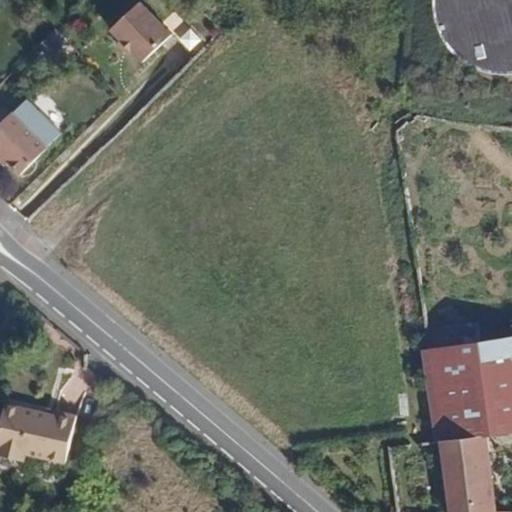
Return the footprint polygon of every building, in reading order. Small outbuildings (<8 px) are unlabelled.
[(114,0),(91,22),(127,60),(154,33),(122,0),(114,0)] [(511,0),(440,0),(441,11),(444,24),(448,35),(455,45),(463,54),(472,61),(483,67),(495,71),(507,72),(511,72),(511,0)] [(34,94),(19,108),(52,142),(66,128),(34,94)] [(0,142),(26,169),(53,143),(52,142),(19,108),(18,107),(0,125),(0,142)] [(480,123),(459,119),(459,133),(478,135),(480,123)] [(511,127),(495,125),(493,145),(511,147),(511,127)] [(434,350),(481,343),(478,325),(431,332),(434,350)] [(443,439),(487,433),(511,429),(511,338),(481,343),(434,350),(431,351),(443,439)] [(0,454),(25,461),(27,454),(66,463),(77,416),(56,411),(55,415),(10,405),(0,446),(0,454)] [(497,511),(487,433),(443,439),(453,511),(494,511),(497,511)]
